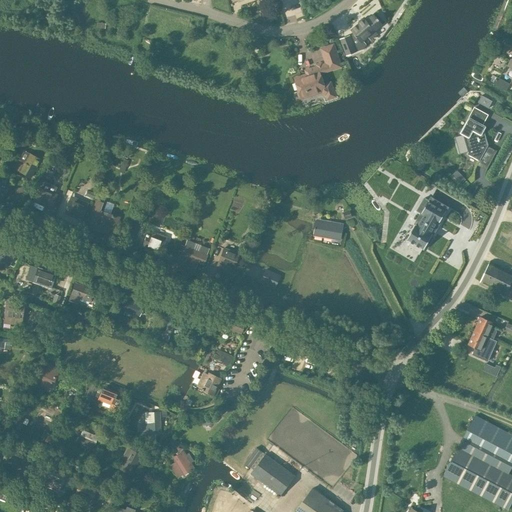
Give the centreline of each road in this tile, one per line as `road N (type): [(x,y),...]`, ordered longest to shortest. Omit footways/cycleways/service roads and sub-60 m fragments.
road 1 (unclassified): [(391,375),(0,221)]
road 2 (tertiary): [(391,375),(462,287),(511,179)]
road 3 (tertiary): [(208,15),(284,34),(317,27),(350,0)]
road 4 (tertiary): [(365,511),(391,375)]
